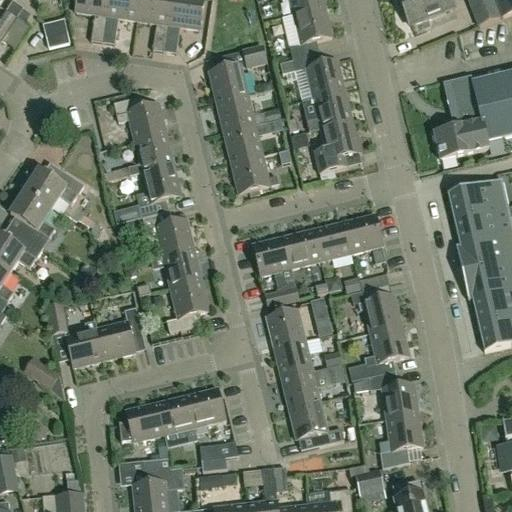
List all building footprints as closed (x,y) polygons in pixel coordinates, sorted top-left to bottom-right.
[(103,47),(109,0),(77,0),(75,16),(95,19),(91,45),(103,47)] [(109,0),(103,47),(115,48),(119,22),(137,25),(140,0),(109,0)] [(172,0),(140,0),(137,25),(157,28),(153,54),(164,56),(172,0)] [(191,0),(172,0),(164,56),(176,58),(180,31),(200,34),(205,2),(191,0)] [(288,0),(293,17),(325,10),(322,0),(288,0)] [(409,28),(410,29),(455,11),(450,0),(398,0),(404,13),(406,12),(412,26),(409,28)] [(501,21),(492,0),(465,0),(478,30),(501,21)] [(511,0),(494,0),(502,21),(511,16),(511,0)] [(6,15),(16,21),(23,11),(12,4),(6,15)] [(325,10),(293,17),(300,48),(289,51),(292,62),(319,56),(316,45),(332,41),(325,10)] [(16,21),(6,15),(0,23),(0,45),(16,21)] [(47,54),(70,50),(67,37),(45,42),(47,54)] [(267,67),(263,51),(243,56),(247,72),(267,67)] [(319,56),(292,62),(293,64),(279,67),(282,79),(306,73),(313,103),(345,95),(337,65),(322,68),(319,56)] [(216,106),(248,99),(241,68),(209,76),(216,106)] [(487,147),(511,140),(511,77),(451,92),(460,130),(434,136),(441,164),(489,152),(487,147)] [(345,95),(313,103),(318,122),(306,125),(308,136),(321,133),(352,125),(345,95)] [(253,117),(248,99),(216,106),(224,137),(256,130),(253,117)] [(135,147),(167,139),(159,108),(143,112),(141,101),(114,108),(119,127),(129,124),(135,147)] [(267,126),(280,123),(277,111),(264,114),(267,126)] [(298,134),(295,122),(286,124),(289,136),(298,134)] [(284,133),(281,123),(280,123),(280,124),(267,127),(269,136),(284,133)] [(352,125),(321,133),(325,152),(314,155),(320,178),(347,172),(344,160),(360,156),(352,125)] [(256,130),(224,137),(231,168),(263,160),(256,130)] [(167,139),(135,147),(140,168),(127,171),(129,180),(142,177),(174,170),(167,139)] [(290,166),(287,154),(278,156),(281,168),(290,166)] [(263,160),(231,168),(239,199),(271,191),(270,190),(279,188),(277,180),(268,182),(263,160)] [(174,170),(142,177),(150,208),(139,210),(142,222),(169,216),(166,204),(182,200),(174,170)] [(39,174),(25,196),(52,213),(59,201),(71,209),(84,189),(59,172),(52,183),(39,174)] [(120,182),(117,173),(106,176),(108,185),(120,182)] [(508,211),(502,184),(447,196),(453,223),(508,211)] [(52,213),(25,196),(10,218),(24,226),(17,237),(42,253),(55,234),(43,226),(52,213)] [(511,228),(508,211),(453,223),(459,249),(460,249),(511,237),(511,228)] [(171,227),(169,216),(142,222),(145,235),(155,232),(163,261),(194,254),(187,223),(171,227)] [(376,219),(344,226),(353,258),(372,254),(375,269),(385,266),(381,251),(383,251),(376,219)] [(344,226),(314,234),(322,265),(353,258),(344,226)] [(322,265),(314,234),(284,241),(291,273),(322,265)] [(0,239),(0,270),(10,277),(18,265),(29,273),(42,253),(17,237),(10,247),(0,239)] [(455,250),(462,277),(511,265),(511,237),(460,249),(459,249),(455,250)] [(291,273),(284,241),(253,248),(261,280),(291,273)] [(194,254),(163,261),(170,293),(202,285),(194,254)] [(511,265),(462,277),(468,304),(472,303),(472,302),(511,292),(511,265)] [(97,288),(102,280),(95,276),(96,274),(85,267),(79,276),(97,288)] [(10,277),(0,270),(0,316),(5,320),(6,320),(0,317),(13,297),(2,289),(10,277)] [(362,295),(377,291),(374,280),(360,284),(362,295)] [(346,298),(360,294),(357,281),(343,285),(346,298)] [(86,299),(92,290),(85,285),(79,294),(86,299)] [(202,285),(170,293),(177,323),(167,326),(170,337),(196,331),(194,320),(209,316),(202,285)] [(317,298),(328,296),(327,287),(315,289),(317,298)] [(149,288),(137,290),(138,299),(151,297),(149,288)] [(369,337),(401,330),(394,299),(392,299),(389,288),(377,291),(362,295),(365,306),(362,306),(369,337)] [(268,311),(298,303),(295,291),(265,298),(268,311)] [(472,303),(478,329),(511,320),(511,292),(472,302),(472,303)] [(45,310),(50,340),(67,337),(62,307),(45,310)] [(127,326),(97,333),(104,365),(136,357),(131,341),(142,338),(136,312),(124,314),(127,326)] [(273,353),(305,345),(297,313),(265,321),(273,353)] [(332,337),(329,320),(316,322),(319,339),(332,337)] [(511,320),(478,329),(484,355),(511,349),(511,320)] [(401,330),(369,337),(375,361),(364,363),(366,371),(369,382),(396,375),(393,364),(409,361),(401,330)] [(104,365),(97,333),(65,341),(73,373),(104,365)] [(172,339),(173,353),(197,352),(197,338),(172,339)] [(305,345),(273,353),(281,383),(313,375),(305,345)] [(338,357),(324,361),(327,372),(341,368),(338,357)] [(59,379),(33,361),(22,377),(48,395),(59,379)] [(341,368),(331,371),(335,386),(345,384),(341,368)] [(321,405),(313,375),(281,383),(289,414),(321,405)] [(396,375),(369,382),(368,383),(370,395),(382,394),(386,424),(419,419),(414,388),(399,390),(397,376),(396,376),(396,375)] [(218,393),(187,400),(194,431),(225,424),(218,393)] [(194,431),(187,400),(156,408),(163,439),(194,431)] [(321,405),(289,414),(296,444),(316,439),(319,451),(345,444),(341,431),(328,434),(321,405)] [(163,439),(156,408),(126,415),(133,446),(163,439)] [(48,433),(32,421),(30,424),(13,411),(5,422),(22,435),(21,436),(37,447),(48,433)] [(419,419),(386,424),(391,455),(380,457),(382,473),(409,467),(407,453),(423,451),(419,419)] [(511,424),(504,425),(503,421),(502,422),(507,450),(502,450),(506,475),(510,474),(511,484),(511,424)] [(7,435),(0,435),(0,448),(9,447),(7,435)] [(201,465),(217,463),(215,449),(199,451),(201,465)] [(26,463),(23,451),(11,453),(14,465),(26,463)] [(0,497),(17,494),(10,461),(0,462),(0,497)] [(227,473),(225,462),(217,463),(201,465),(202,476),(227,473)] [(171,476),(171,474),(170,474),(169,463),(142,466),(144,479),(171,476)] [(277,497),(288,495),(286,471),(274,472),(277,497)] [(171,476),(144,479),(144,488),(133,489),(135,511),(167,511),(166,495),(184,493),(182,472),(171,474),(171,476)] [(262,474),(265,498),(277,497),(274,472),(262,474)] [(361,507),(385,502),(379,474),(355,480),(361,507)] [(65,476),(67,499),(79,497),(78,484),(74,484),(73,476),(65,476)] [(213,491),(212,479),(200,480),(201,492),(213,491)] [(426,509),(423,496),(422,497),(419,485),(394,491),(396,503),(397,511),(425,511),(425,509),(426,509)] [(309,509),(308,511),(351,511),(350,493),(329,495),(330,507),(309,509)] [(83,511),(82,497),(79,497),(67,499),(56,500),(56,511),(83,511)]
